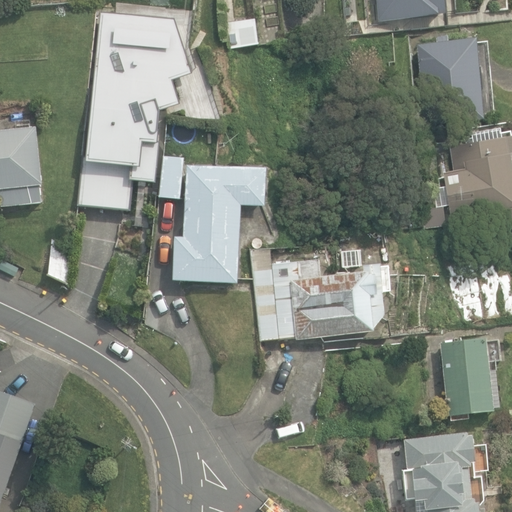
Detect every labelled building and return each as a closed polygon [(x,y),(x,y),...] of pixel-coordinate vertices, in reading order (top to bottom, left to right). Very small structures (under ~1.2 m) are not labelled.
[(376,0),(379,22),(439,16),(437,0),(376,0)] [(89,159),(138,163),(141,128),(164,131),(164,125),(163,119),(162,113),(160,108),(178,102),(168,71),(188,65),(176,27),(161,33),(156,19),(148,21),(103,17),(99,64),(96,64),(94,77),(97,77),(89,159)] [(258,45),(256,20),(230,23),(232,47),(258,45)] [(495,116),(487,43),(477,44),(477,38),(447,41),(447,36),(434,37),(435,43),(411,46),(420,129),(486,122),(485,117),(495,116)] [(502,213),(504,222),(511,221),(511,121),(511,122),(511,130),(500,133),(500,131),(473,136),(473,142),(449,146),(453,173),(444,174),(451,221),(502,213)] [(0,198),(1,207),(42,203),(40,186),(43,185),(36,127),(0,131),(0,198)] [(160,197),(179,200),(184,159),(164,157),(160,197)] [(174,281),(237,283),(240,205),(264,206),(265,169),(186,166),(183,237),(175,237),(174,281)] [(51,239),(47,279),(72,281),(76,241),(51,239)] [(250,251),(258,341),(297,337),(297,340),(373,333),(373,329),(376,329),(384,316),(379,265),(364,267),(364,273),(319,277),(318,260),(271,264),(270,249),(250,251)] [(0,264),(0,270),(15,278),(19,268),(3,260),(0,264)] [(441,343),(448,418),(451,418),(452,423),(464,422),(464,417),(495,414),(494,409),(501,409),(496,363),(500,363),(498,338),(441,343)] [(14,399),(38,408),(52,369),(27,360),(14,399)] [(369,405),(370,423),(381,422),(380,405),(369,405)] [(0,509),(24,441),(0,432),(0,509)] [(467,437),(467,434),(404,441),(407,470),(403,471),(406,501),(414,500),(415,511),(480,511),(479,503),(475,503),(474,500),(472,500),(468,467),(472,467),(471,463),(475,463),(472,436),(467,437)]
